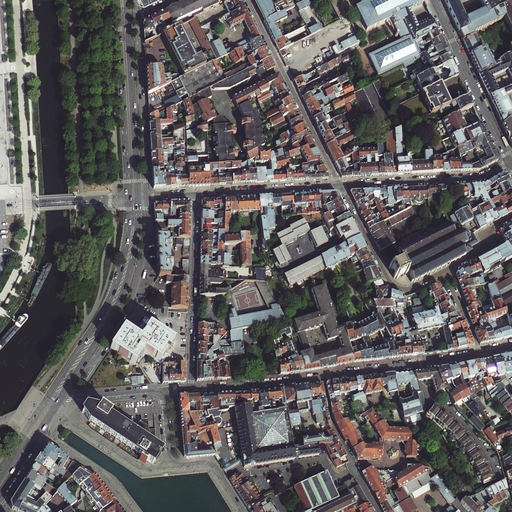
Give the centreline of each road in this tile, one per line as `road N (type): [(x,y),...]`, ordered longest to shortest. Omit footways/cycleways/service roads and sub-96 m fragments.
road 1 (residential): [(190,388),(479,353)]
road 2 (residential): [(131,511),(106,479),(45,436),(57,417),(136,465),(169,465)]
road 3 (primary): [(128,198),(113,290),(48,396)]
road 4 (residential): [(339,184),(247,0)]
road 5 (primary): [(115,0),(128,198)]
road 6 (primary): [(138,197),(126,0)]
road 7 (residential): [(195,193),(190,388)]
road 8 (residential): [(83,362),(98,357),(129,306),(145,244),(146,197)]
road 9 (tertiary): [(146,197),(135,16)]
road 10 (residential): [(509,162),(433,0)]
road 11 (primary): [(83,362),(126,284),(138,197)]
road 12 (residential): [(509,162),(476,177),(339,184)]
road 13 (residential): [(443,271),(408,289),(394,286),(339,184)]
road 14 (residential): [(339,184),(195,193)]
